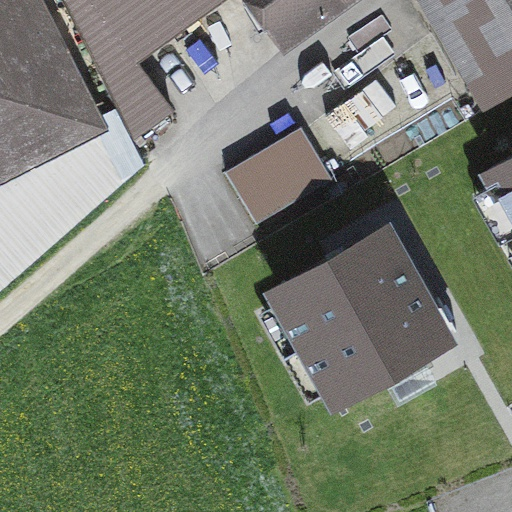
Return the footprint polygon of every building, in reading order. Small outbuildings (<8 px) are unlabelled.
[(0,0),(0,139),(79,100),(28,0),(0,0)] [(61,0),(99,74),(201,0),(264,0),(288,33),(333,0),(61,0)] [(511,0),(426,0),(483,98),(511,81),(511,0)] [(502,130),(511,123),(511,88),(487,103),(502,130)] [(255,222),(330,177),(300,127),(225,171),(255,222)] [(511,169),(496,179),(511,208),(511,169)] [(445,343),(387,238),(278,298),(336,403),(445,343)] [(511,434),(501,407),(472,419),(492,466),(511,457),(511,434)]
